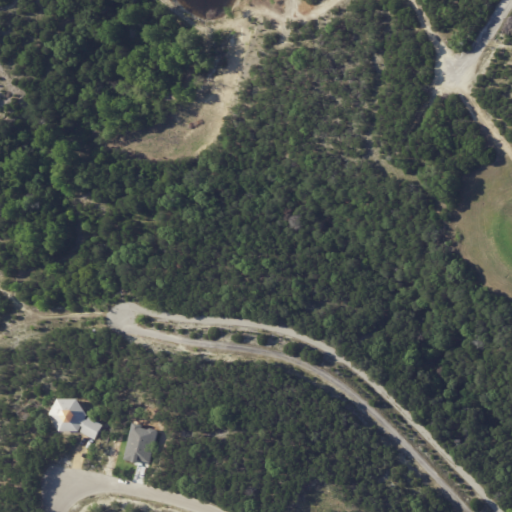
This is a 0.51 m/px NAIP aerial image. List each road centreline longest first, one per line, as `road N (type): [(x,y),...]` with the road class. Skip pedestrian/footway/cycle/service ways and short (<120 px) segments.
road 1 (residential): [(482,511),(430,453),(312,350),(143,315),(23,309),(0,145),(37,0)]
road 2 (residential): [(237,511),(222,497),(92,474),(61,511)]
